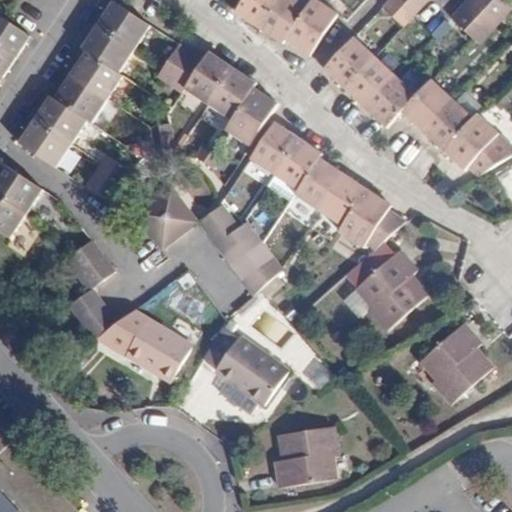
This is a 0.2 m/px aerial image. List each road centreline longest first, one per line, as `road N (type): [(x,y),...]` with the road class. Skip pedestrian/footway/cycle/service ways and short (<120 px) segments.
road 1 (residential): [(174,0),(228,35),(352,158),(482,235),(510,276)]
road 2 (residential): [(208,511),(211,480),(175,443),(144,437),(82,457)]
road 3 (residential): [(0,121),(82,0)]
